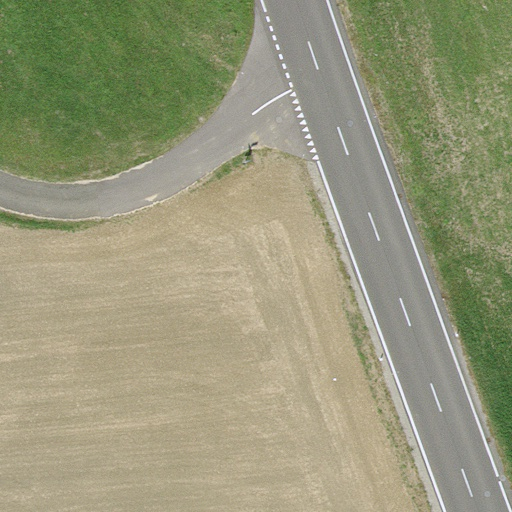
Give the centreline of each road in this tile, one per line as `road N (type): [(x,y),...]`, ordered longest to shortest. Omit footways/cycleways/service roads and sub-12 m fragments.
road 1 (tertiary): [(460,511),(311,82)]
road 2 (unclassified): [(0,189),(42,202),(111,204),(180,175),(311,82)]
